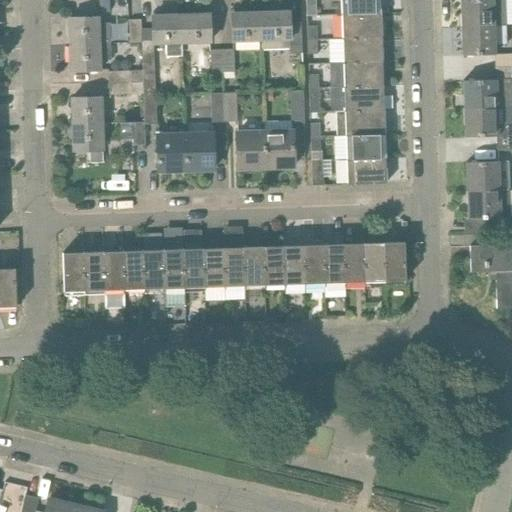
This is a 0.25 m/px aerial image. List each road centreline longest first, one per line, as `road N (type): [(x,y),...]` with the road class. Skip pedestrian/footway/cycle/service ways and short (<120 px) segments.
road 1 (residential): [(436,354),(43,362)]
road 2 (residential): [(42,225),(433,209)]
road 3 (residential): [(294,511),(0,444)]
road 4 (residential): [(42,225),(35,0)]
road 5 (residential): [(433,209),(427,0)]
road 6 (residential): [(436,354),(433,209)]
road 7 (residential): [(43,362),(42,225)]
